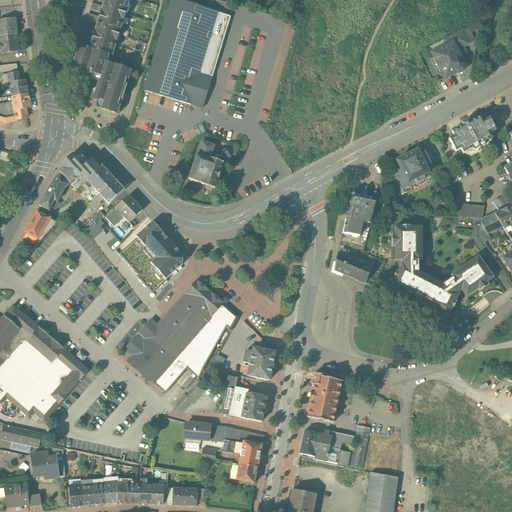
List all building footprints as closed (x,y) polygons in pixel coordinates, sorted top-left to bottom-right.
[(129,3),(117,0),(104,0),(104,2),(102,7),(126,14),(129,3)] [(192,4),(183,2),(183,0),(171,0),(169,8),(169,9),(166,18),(165,19),(166,19),(163,29),(163,28),(162,29),(163,29),(160,39),(159,40),(157,49),(156,49),(156,50),(154,59),(153,59),(153,60),(150,69),(150,70),(147,80),(147,81),(144,90),(144,91),(145,91),(154,94),(155,94),(166,97),(167,98),(167,97),(178,101),(179,101),(190,104),(190,105),(192,105),(192,104),(194,105),(196,99),(194,98),(195,94),(195,95),(195,94),(198,84),(198,83),(201,74),(201,73),(202,72),(211,75),(220,44),(211,41),(213,33),(214,33),(214,32),(216,23),(217,23),(217,22),(219,13),(219,14),(220,13),(219,12),(219,13),(212,11),(212,10),(211,10),(202,8),(202,7),(201,7),(193,5),(192,4)] [(102,7),(92,4),(90,10),(100,13),(102,7)] [(126,14),(102,7),(100,13),(99,17),(122,25),(126,14)] [(99,17),(88,14),(87,20),(97,24),(99,17)] [(122,25),(99,17),(97,24),(96,28),(119,35),(122,25)] [(15,18),(0,19),(0,36),(16,35),(15,18)] [(96,28),(85,25),(83,31),(94,34),(96,28)] [(119,35),(96,28),(94,34),(92,38),(116,46),(119,35)] [(463,31),(462,31),(456,34),(462,47),(469,44),(469,43),(464,35),(463,31)] [(475,40),(470,32),(464,35),(469,43),(469,44),(475,40)] [(447,39),(429,48),(445,78),(456,72),(459,73),(464,70),(466,65),(463,59),(465,53),(462,47),(456,34),(447,39)] [(16,35),(0,36),(0,52),(1,53),(18,51),(16,35)] [(92,38),(82,35),(80,41),(90,44),(92,38)] [(116,46),(92,38),(90,44),(89,49),(109,55),(112,56),(116,46)] [(132,71),(107,63),(109,55),(89,49),(87,48),(86,51),(78,48),(72,66),(80,69),(79,72),(91,75),(91,76),(92,79),(98,81),(96,90),(93,91),(90,100),(97,102),(95,108),(118,115),(132,71)] [(20,81),(18,72),(7,74),(8,74),(2,75),(4,88),(10,87),(12,97),(28,94),(25,80),(20,81)] [(28,94),(12,97),(15,110),(16,120),(27,117),(25,109),(31,107),(28,94)] [(15,110),(6,112),(5,109),(3,109),(2,109),(3,104),(0,102),(0,120),(5,122),(16,120),(15,110)] [(481,116),(471,122),(471,121),(470,122),(469,120),(461,124),(463,126),(462,126),(462,127),(452,132),(454,137),(449,139),(455,152),(461,149),(463,154),(470,150),(474,151),(484,146),(486,142),(493,138),(490,133),(496,130),(489,118),(484,121),(481,116)] [(201,124),(193,128),(197,137),(206,133),(201,124)] [(201,141),(197,154),(188,179),(202,183),(201,184),(215,188),(218,179),(218,180),(221,172),(220,172),(223,163),(210,159),(214,146),(201,141)] [(417,151),(397,161),(401,169),(397,171),(399,176),(395,178),(400,188),(415,180),(416,183),(425,178),(423,176),(428,173),(427,171),(430,169),(428,165),(430,164),(424,153),(419,155),(417,151)] [(77,158),(72,154),(73,155),(68,159),(68,158),(68,159),(65,162),(65,161),(64,162),(65,162),(61,166),(60,166),(62,168),(59,171),(61,173),(70,183),(71,184),(78,177),(84,183),(86,181),(86,180),(100,168),(92,159),(88,163),(80,155),(77,158)] [(100,168),(86,180),(86,181),(90,185),(88,187),(90,188),(88,191),(90,193),(84,199),(89,204),(114,180),(101,166),(100,168)] [(61,173),(54,180),(54,181),(50,187),(45,195),(39,206),(49,211),(55,200),(57,202),(64,189),(70,183),(61,173)] [(124,191),(114,180),(89,204),(94,210),(100,204),(99,202),(103,198),(109,205),(124,191)] [(376,200),(354,195),(350,198),(345,221),(345,220),(342,233),(359,237),(363,222),(370,224),(376,200)] [(142,210),(129,196),(105,218),(113,226),(123,217),(129,223),(142,210)] [(484,206),(454,204),(457,217),(482,220),(484,206)] [(511,206),(494,214),(503,228),(504,229),(511,225),(511,206)] [(37,211),(25,232),(26,233),(38,240),(42,231),(50,218),(37,211)] [(99,211),(91,218),(96,223),(104,216),(99,211)] [(503,228),(494,214),(482,220),(481,224),(488,235),(503,228)] [(50,218),(42,231),(46,233),(55,222),(50,218)] [(183,256),(152,222),(115,256),(134,277),(132,279),(149,298),(182,268),(183,256)] [(488,235),(481,224),(479,235),(484,243),(490,239),(488,235)] [(421,227),(409,228),(409,226),(402,226),(402,228),(395,228),(395,260),(397,261),(403,260),(403,265),(402,264),(398,272),(396,272),(393,278),(394,278),(390,287),(419,302),(430,279),(419,273),(419,260),(421,260),(421,227)] [(38,240),(26,233),(21,242),(32,252),(40,241),(38,240)] [(511,243),(503,249),(507,255),(511,252),(511,243)] [(511,252),(507,255),(502,258),(511,273),(511,252)] [(364,263),(338,253),(334,271),(365,284),(370,271),(365,269),(363,268),(364,263)] [(478,257),(451,276),(452,278),(442,285),(430,279),(419,302),(447,316),(452,308),(453,309),(456,303),(455,302),(459,294),(458,293),(461,290),(465,295),(466,297),(493,278),(478,257)] [(452,308),(447,316),(419,302),(390,287),(394,278),(393,278),(396,272),(398,272),(402,264),(403,265),(403,260),(397,261),(382,290),(449,325),(454,315),(457,317),(461,308),(459,307),(465,295),(461,290),(458,293),(459,294),(455,302),(456,303),(453,309),(452,308)] [(188,289),(178,301),(177,302),(178,302),(164,317),(163,318),(164,318),(158,325),(151,320),(124,351),(130,356),(156,379),(153,382),(152,383),(153,384),(153,383),(164,393),(165,394),(165,393),(172,385),(173,384),(179,377),(180,377),(180,376),(187,368),(198,378),(203,367),(225,328),(229,331),(229,332),(230,332),(238,318),(238,317),(237,317),(231,312),(231,311),(223,304),(224,304),(224,303),(223,303),(216,297),(216,296),(215,296),(206,288),(205,287),(197,280),(196,280),(189,289),(189,288),(188,289)] [(4,316),(0,320),(0,395),(1,394),(52,339),(39,327),(39,328),(14,305),(4,316)] [(88,371),(52,339),(1,394),(29,418),(34,412),(44,422),(88,371)] [(266,351),(253,348),(253,352),(246,351),(243,363),(250,364),(248,376),(269,380),(275,353),(266,351)] [(217,355),(209,370),(218,372),(225,359),(217,355)] [(342,381),(325,378),(326,376),(315,374),(312,384),(314,385),(307,418),(333,423),(342,381)] [(226,388),(221,414),(229,415),(235,388),(237,378),(226,376),(223,388),(226,388)] [(266,398),(247,394),(248,391),(235,388),(229,415),(261,422),(261,421),(266,398)] [(210,425),(186,423),(184,439),(186,439),(185,442),(200,443),(200,440),(208,441),(210,426),(210,425)] [(42,433),(3,425),(0,440),(38,448),(42,433)] [(226,429),(210,426),(208,441),(223,442),(224,440),(226,429)] [(356,426),(348,467),(363,469),(371,428),(356,426)] [(264,436),(226,429),(224,440),(223,446),(220,452),(240,455),(241,455),(243,442),(262,445),(264,436)] [(323,435),(304,431),(299,454),(314,457),(313,460),(337,465),(338,457),(328,455),(332,437),(331,436),(328,436),(329,432),(324,431),(323,435)] [(354,437),(332,432),(331,436),(332,437),(328,455),(338,457),(337,465),(347,467),(348,467),(350,453),(340,451),(342,444),(352,446),(354,437)] [(262,445),(243,442),(241,455),(240,455),(239,465),(257,468),(262,445)] [(62,450),(46,447),(47,453),(48,458),(56,457),(59,477),(64,476),(62,450)] [(216,450),(203,448),(201,461),(214,463),(216,450)] [(56,457),(48,458),(47,453),(31,455),(34,477),(44,475),(45,479),(59,477),(56,457)] [(75,453),(66,454),(67,463),(76,462),(75,453)] [(257,468),(239,465),(236,480),(254,484),(257,468)] [(393,511),(398,478),(371,473),(365,511),(393,511)] [(118,477),(104,479),(104,480),(105,504),(117,503),(118,480),(118,477)] [(152,486),(146,486),(146,480),(140,479),(140,486),(139,504),(151,505),(152,486)] [(104,480),(92,481),(94,505),(105,504),(104,480)] [(131,481),(118,480),(117,503),(139,504),(140,486),(131,485),(131,481)] [(92,481),(81,482),(81,485),(83,506),(94,505),(92,481)] [(167,482),(159,482),(159,487),(152,486),(151,505),(167,505),(167,482)] [(26,484),(4,488),(7,507),(28,504),(29,504),(28,497),(28,496),(26,484)] [(81,485),(69,486),(71,508),(83,507),(83,506),(81,485)] [(197,490),(173,489),(172,506),(196,507),(197,503),(197,490)] [(205,490),(197,490),(197,503),(205,503),(205,490)] [(312,511),(316,495),(292,490),(288,511),(312,511)] [(28,496),(28,497),(29,504),(28,504),(29,508),(41,506),(40,495),(28,496)]
